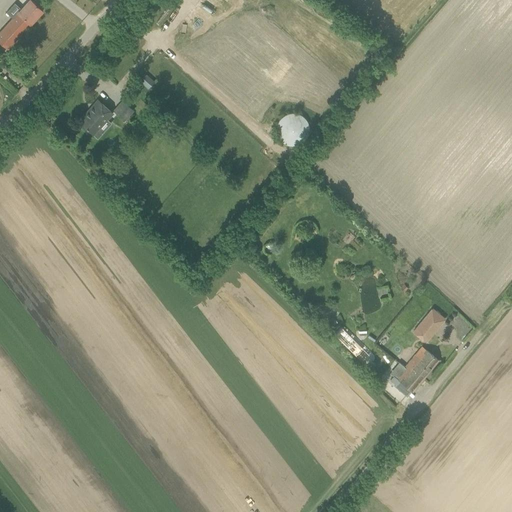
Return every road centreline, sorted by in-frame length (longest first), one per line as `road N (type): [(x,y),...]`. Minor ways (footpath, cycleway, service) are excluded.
road 1 (unclassified): [(0,128),(121,0)]
road 2 (unclassified): [(333,511),(424,399)]
